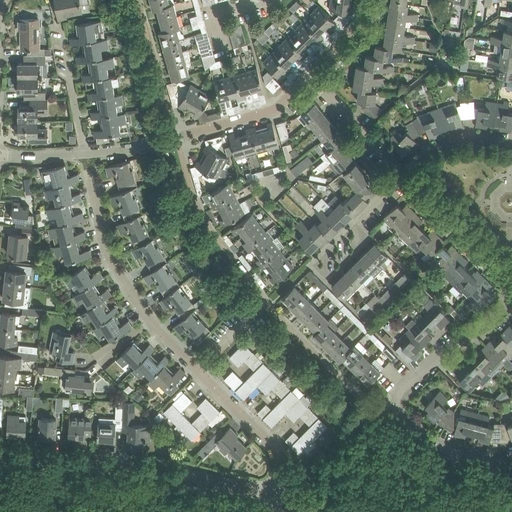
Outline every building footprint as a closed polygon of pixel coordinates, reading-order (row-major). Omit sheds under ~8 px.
[(82,11),(80,5),(88,3),(87,0),(55,0),(59,19),(66,18),(66,14),(82,11)] [(170,5),(170,4),(168,0),(149,0),(152,10),(157,8),(170,5)] [(192,0),(196,10),(201,9),(198,0),(192,0)] [(350,7),(351,1),(343,0),(330,0),(329,9),(337,10),(347,12),(353,19),(354,18),(354,15),(355,8),(350,7)] [(390,0),(389,13),(409,16),(409,20),(417,21),(418,14),(407,12),(408,4),(406,4),(406,0),(390,0)] [(177,15),(174,3),(170,4),(170,5),(157,8),(160,20),(177,15)] [(329,24),(332,27),(336,24),(333,20),(319,6),(310,14),(324,29),(329,24)] [(189,17),(191,24),(204,20),(201,9),(196,10),(197,15),(189,17)] [(348,21),(340,13),(337,16),(344,25),(348,21)] [(389,13),(387,24),(405,27),(406,19),(409,20),(409,16),(389,13)] [(331,35),(324,29),(310,14),(303,22),(320,40),(324,36),(327,39),(331,43),(335,39),(331,35)] [(160,20),(163,31),(180,27),(177,15),(160,20)] [(336,24),(341,28),(344,25),(337,16),(333,20),(336,24)] [(511,19),(502,18),(502,22),(508,23),(507,30),(511,30),(511,19)] [(21,49),(27,49),(27,55),(45,55),(45,48),(39,48),(38,19),(20,19),(19,20),(18,21),(18,29),(19,30),(20,30),(21,30),(21,49)] [(69,38),(70,45),(84,43),(84,42),(97,40),(96,31),(103,30),(102,20),(88,22),(78,24),(80,36),(69,38)] [(200,28),(201,34),(207,32),(204,20),(191,24),(193,30),(200,28)] [(320,40),(303,22),(295,30),(309,44),(313,40),(317,43),(320,40)] [(405,27),(387,24),(385,35),(406,39),(405,42),(414,43),(414,40),(415,36),(403,35),(405,27)] [(241,25),(228,28),(230,35),(243,31),(241,25)] [(162,44),(180,40),(185,38),(184,34),(181,33),(180,27),(163,31),(159,32),(162,44)] [(309,44),(295,30),(287,38),(305,55),(308,52),(305,48),(309,44)] [(511,30),(507,30),(504,30),(503,38),(500,37),(500,41),(511,42),(511,30)] [(244,38),(243,31),(230,35),(232,41),(244,38)] [(339,35),(335,31),(331,35),(335,39),(339,35)] [(210,43),(207,32),(201,34),(203,39),(196,41),(198,47),(210,43)] [(384,47),(393,48),(393,49),(401,50),(402,42),(405,42),(406,39),(385,35),(384,46),(384,47)] [(491,43),(502,45),(501,53),(511,54),(511,42),(500,41),(500,37),(492,36),(491,43)] [(103,58),(102,49),(109,48),(108,38),(97,40),(84,42),(84,43),(86,55),(75,56),(76,63),(90,61),(90,60),(103,58)] [(232,41),(234,48),(239,46),(242,45),(246,44),(244,38),(232,41)] [(305,55),(287,38),(279,46),(293,60),(297,55),(301,59),(305,55)] [(165,56),(183,51),(180,40),(162,44),(165,56)] [(202,58),(202,59),(214,55),(210,43),(198,47),(199,53),(201,52),(202,58)] [(374,57),(384,58),(384,59),(403,62),(404,57),(392,55),(393,49),(393,48),(384,47),(384,46),(376,45),(374,56),(374,57)] [(293,60),(279,46),(271,54),(289,71),(292,68),(289,64),(293,60)] [(320,46),(315,50),(319,54),(324,50),(320,46)] [(462,59),(468,60),(470,48),(463,47),(462,59)] [(169,68),(186,63),(186,62),(190,61),(187,50),(183,51),(165,56),(169,68)] [(315,59),(319,54),(315,50),(311,55),(315,59)] [(511,54),(501,53),(500,59),(498,58),(497,60),(496,63),(511,65),(511,54)] [(282,71),(285,75),(289,71),(271,54),(263,62),(277,76),(282,71)] [(45,63),(45,58),(45,55),(27,55),(25,55),(25,62),(19,62),(19,63),(21,63),(21,77),(41,77),(41,63),(45,63)] [(216,61),(214,55),(202,59),(205,70),(216,61)] [(384,58),(374,57),(374,56),(366,55),(364,67),(374,68),(374,69),(393,72),(394,67),(383,65),(384,59),(384,58)] [(81,75),(82,81),(96,79),(109,77),(109,76),(108,67),(115,66),(114,56),(103,58),(90,60),(90,61),(92,73),(81,75)] [(482,59),(481,65),(499,67),(497,75),(511,77),(511,65),(496,63),(497,60),(488,59),(488,60),(482,59)] [(304,62),(300,66),(304,70),(308,66),(304,62)] [(172,79),(189,74),(186,63),(169,68),(172,79)] [(355,77),(375,80),(375,84),(383,85),(384,78),(373,76),(374,69),(374,68),(364,67),(357,65),(355,77)] [(299,75),(304,70),(300,66),(295,71),(299,75)] [(257,69),(246,72),(251,91),(257,89),(259,94),(264,93),(257,69)] [(235,75),(242,99),(247,97),(249,102),(251,109),(256,107),(254,100),(251,91),(246,72),(235,75)] [(87,93),(88,100),(99,98),(115,95),(114,85),(121,84),(120,75),(109,76),(109,77),(96,79),(98,91),(87,93)] [(235,75),(224,78),(230,97),(236,95),(237,100),(242,99),(235,75)] [(25,99),(30,99),(45,99),(45,90),(41,90),(41,77),(21,77),(21,91),(19,91),(25,91),(25,99)] [(281,85),(273,77),(269,81),(277,89),(281,85)] [(371,91),(372,83),(375,84),(375,80),(355,77),(353,89),(359,89),(371,91)] [(225,103),(224,99),(230,97),(224,78),(214,81),(220,105),(225,103)] [(288,78),(284,82),(288,86),(292,82),(288,78)] [(190,84),(190,86),(180,80),(167,84),(171,98),(176,96),(176,95),(177,95),(183,98),(178,106),(183,108),(185,104),(191,107),(200,90),(190,84)] [(273,93),(277,89),(269,81),(265,85),(273,93)] [(380,95),(380,92),(371,91),(359,89),(357,101),(363,102),(362,107),(373,119),(382,110),(375,103),(376,95),(380,95)] [(198,117),(210,96),(200,90),(191,107),(196,110),(194,114),(198,117)] [(90,112),(91,118),(102,117),(102,116),(118,114),(116,104),(124,103),(122,94),(115,95),(99,98),(101,110),(90,112)] [(466,98),(466,101),(468,118),(477,117),(475,126),(487,128),(488,122),(494,123),(497,103),(485,101),(484,109),(474,107),(473,101),(472,97),(466,98)] [(47,99),(45,99),(30,99),(30,106),(19,106),(19,121),(37,121),(37,113),(47,113),(47,99)] [(504,103),(497,102),(497,103),(494,123),(501,124),(500,130),(511,132),(511,129),(511,112),(508,112),(509,101),(504,100),(504,103)] [(464,127),(461,119),(468,118),(466,101),(460,102),(460,105),(456,106),(455,102),(438,108),(445,128),(451,126),(453,131),(464,127)] [(305,125),(309,122),(322,111),(315,102),(297,116),(305,125)] [(417,117),(411,121),(419,135),(426,130),(430,139),(441,135),(439,130),(445,128),(438,108),(427,112),(430,119),(420,122),(417,117)] [(309,122),(316,131),(329,120),(322,111),(309,122)] [(127,122),(125,112),(118,114),(102,116),(102,117),(104,129),(93,130),(94,137),(96,137),(97,143),(120,139),(119,133),(121,133),(119,123),(127,122)] [(220,112),(207,115),(209,120),(222,117),(220,112)] [(410,120),(408,115),(402,118),(405,123),(410,120)] [(316,131),(322,139),(323,140),(337,129),(329,120),(316,131)] [(47,129),(37,129),(37,121),(19,121),(19,136),(31,136),(31,143),(47,142),(47,132),(47,129)] [(276,123),(277,127),(281,141),(289,136),(284,121),(276,123)] [(420,145),(413,138),(419,135),(411,121),(406,125),(409,130),(402,137),(396,131),(388,139),(403,154),(407,150),(412,154),(420,145)] [(268,126),(262,128),(268,150),(273,148),(275,154),(280,152),(272,123),(267,124),(268,126)] [(250,129),(257,153),(268,150),(262,128),(256,130),(255,127),(250,129)] [(246,156),(257,153),(250,129),(246,130),(247,135),(241,136),(246,156)] [(326,144),(321,147),(325,152),(330,148),(330,149),(339,141),(344,138),(337,129),(323,140),(326,144)] [(246,156),(241,136),(235,138),(234,133),(229,135),(231,145),(235,159),(246,156)] [(215,143),(228,139),(226,134),(214,138),(215,143)] [(317,167),(320,171),(333,161),(346,150),(339,141),(330,149),(330,148),(325,152),(320,156),(324,161),(317,167)] [(204,151),(206,152),(203,157),(223,168),(228,158),(206,146),(204,151)] [(333,161),(340,170),(342,169),(343,170),(355,160),(346,150),(333,161)] [(308,156),(294,167),(290,169),(296,176),(299,173),(312,162),(308,156)] [(217,178),(223,168),(203,157),(200,162),(198,161),(195,166),(198,175),(198,176),(199,176),(201,175),(200,177),(207,180),(210,174),(217,178)] [(123,191),(123,192),(133,188),(138,186),(133,170),(130,160),(105,167),(108,176),(115,174),(117,178),(119,177),(123,191)] [(357,188),(343,202),(354,213),(369,199),(365,195),(371,189),(370,187),(365,181),(369,178),(355,160),(343,170),(357,188)] [(44,180),(51,178),(54,187),(54,188),(67,184),(80,180),(78,174),(68,177),(64,164),(41,171),(44,180)] [(284,164),(277,166),(273,167),(274,173),(285,170),(284,164)] [(273,167),(269,169),(262,171),(264,176),(274,173),(273,167)] [(262,171),(256,172),(252,174),(253,179),(264,176),(262,171)] [(335,190),(341,185),(338,182),(343,178),(340,174),(329,183),(335,190)] [(198,175),(193,177),(196,189),(197,190),(202,188),(201,185),(199,176),(198,176),(198,175)] [(214,198),(210,200),(212,205),(234,193),(229,183),(211,192),(214,198)] [(53,197),(56,206),(56,207),(69,203),(82,199),(80,193),(70,196),(67,184),(54,188),(54,187),(44,190),(46,199),(53,197)] [(123,206),(128,220),(140,215),(142,214),(133,188),(123,192),(123,191),(108,197),(111,206),(119,203),(121,207),(123,206)] [(214,209),(219,207),(222,212),(240,203),(234,193),(212,205),(214,209)] [(334,208),(333,209),(346,221),(354,213),(343,202),(335,194),(328,202),(331,205),(334,208)] [(16,219),(15,226),(23,227),(31,228),(33,214),(28,214),(29,206),(20,205),(20,202),(14,201),(12,219),(16,219)] [(55,216),(58,225),(58,226),(71,222),(84,218),(83,212),(72,215),(69,203),(56,207),(56,206),(46,209),(48,218),(55,216)] [(223,225),(245,213),(240,203),(222,212),(224,218),(220,220),(223,225)] [(388,229),(393,233),(397,229),(415,212),(406,204),(402,208),(397,204),(383,218),(391,226),(388,229)] [(326,212),(323,215),(338,229),(346,221),(333,209),(334,208),(331,205),(325,211),(326,212)] [(318,214),(323,219),(317,225),(327,236),(329,238),(338,229),(323,215),(326,212),(325,211),(322,209),(318,214)] [(419,225),(423,221),(415,212),(397,229),(402,234),(400,235),(408,244),(423,229),(419,225)] [(236,234),(239,231),(243,235),(259,223),(252,214),(232,229),(236,234)] [(140,215),(128,220),(116,225),(120,234),(128,230),(129,234),(132,233),(138,246),(138,247),(151,239),(140,215)] [(301,220),(296,225),(299,228),(304,223),(301,220)] [(53,237),(55,243),(60,242),(61,245),(76,241),(76,240),(87,238),(85,231),(75,234),(71,222),(58,226),(58,225),(48,228),(51,237),(53,237)] [(268,230),(267,230),(265,231),(259,223),(243,235),(247,240),(243,243),(246,247),(268,230)] [(307,226),(304,223),(299,228),(304,233),(299,239),(311,252),(319,243),(305,229),(307,226)] [(307,226),(305,229),(319,243),(327,236),(317,225),(315,223),(309,228),(307,226)] [(428,234),(423,229),(408,244),(417,252),(422,246),(432,256),(443,245),(445,243),(432,229),(428,234)] [(255,255),(257,253),(275,239),(268,230),(246,247),(249,251),(251,250),(255,255)] [(10,234),(8,254),(26,257),(28,236),(10,234)] [(225,239),(230,246),(233,243),(228,236),(225,239)] [(145,258),(147,257),(154,270),(165,263),(167,262),(153,238),(151,239),(138,247),(138,246),(131,250),(135,258),(143,254),(145,258)] [(280,250),(282,248),(275,239),(257,253),(261,258),(257,261),(260,265),(279,250),(280,250)] [(90,249),(80,252),(76,241),(61,245),(53,247),(56,256),(63,254),(66,263),(92,256),(90,249)] [(238,249),(233,243),(230,246),(235,252),(238,249)] [(387,268),(385,261),(383,260),(388,256),(375,243),(366,252),(384,270),(387,268)] [(434,269),(439,274),(442,270),(442,271),(459,253),(451,245),(447,249),(443,245),(432,256),(428,259),(436,267),(434,269)] [(286,258),(280,250),(279,250),(260,265),(263,269),(267,266),(271,270),(286,258)] [(374,276),(382,269),(384,270),(366,252),(357,260),(370,273),(371,273),(374,276)] [(446,275),(445,276),(453,285),(468,270),(464,265),(468,261),(459,253),(442,271),(446,275)] [(238,257),(244,263),(247,261),(242,254),(238,257)] [(293,267),(287,259),(286,258),(271,270),(274,275),(270,278),(274,282),(293,267)] [(357,260),(348,269),(362,282),(370,273),(357,260)] [(252,267),(247,261),(244,263),(249,270),(252,267)] [(167,295),(168,295),(180,286),(165,263),(154,270),(143,277),(148,285),(155,280),(157,284),(159,282),(167,295)] [(17,271),(6,270),(5,284),(25,287),(26,274),(32,275),(32,266),(18,264),(17,271)] [(71,285),(76,294),(77,294),(92,284),(104,277),(100,271),(91,277),(84,266),(64,279),(69,287),(71,285)] [(353,290),(362,282),(348,269),(340,277),(353,290)] [(308,282),(312,285),(315,283),(319,279),(310,270),(306,274),(311,279),(308,282)] [(463,291),(467,296),(485,278),(477,270),(473,274),(468,270),(453,285),(462,293),(463,291)] [(252,274),(257,281),(261,278),(256,272),(252,274)] [(405,273),(396,282),(399,286),(408,277),(405,273)] [(345,298),(353,290),(340,277),(332,285),(345,298)] [(266,285),(261,278),(257,281),(262,287),(266,285)] [(468,304),(476,312),(479,310),(494,295),(489,291),(493,287),(485,278),(467,296),(472,300),(468,304)] [(315,283),(324,291),(327,288),(319,279),(315,283)] [(396,282),(387,290),(391,294),(399,286),(396,282)] [(29,300),(23,299),(25,287),(5,284),(3,299),(14,300),(13,306),(23,307),(28,308),(29,300)] [(77,304),(83,300),(88,308),(89,309),(100,301),(100,302),(112,294),(108,288),(99,294),(92,284),(77,294),(76,294),(72,297),(77,304)] [(282,298),(291,307),(304,294),(295,285),(282,298)] [(180,286),(168,295),(167,295),(159,301),(165,309),(171,304),(173,307),(176,305),(184,317),(185,318),(192,311),(193,311),(196,308),(180,286)] [(327,288),(324,291),(332,300),(336,296),(327,288)] [(379,298),(379,299),(382,302),(391,294),(387,290),(379,298)] [(304,294),(291,307),(300,316),(312,303),(304,294)] [(370,306),(374,311),(382,302),(379,299),(379,298),(375,294),(367,303),(370,306)] [(428,312),(423,317),(441,335),(449,326),(445,322),(449,317),(430,298),(430,299),(426,295),(422,299),(426,303),(424,305),(428,310),(426,311),(428,312)] [(344,304),(336,296),(332,300),(340,308),(344,304)] [(85,322),(91,318),(96,326),(97,327),(113,316),(120,312),(116,306),(107,312),(100,302),(100,301),(89,309),(88,308),(79,314),(85,322)] [(366,302),(365,304),(361,307),(359,305),(355,309),(361,315),(370,306),(367,303),(366,302)] [(312,303),(300,316),(308,324),(321,311),(312,303)] [(344,304),(340,308),(349,317),(353,313),(344,304)] [(22,314),(32,315),(43,316),(43,310),(28,308),(23,307),(22,314)] [(397,308),(393,312),(398,317),(403,313),(397,308)] [(457,319),(460,315),(454,309),(451,313),(457,319)] [(192,311),(185,318),(184,317),(173,327),(179,334),(185,329),(188,332),(190,330),(200,342),(211,331),(204,323),(193,311),(192,311)] [(326,322),(326,323),(329,320),(321,311),(308,324),(316,332),(317,332),(326,322)] [(0,325),(0,327),(14,329),(14,328),(15,321),(19,322),(20,315),(16,314),(2,312),(1,315),(0,315),(0,324),(0,325)] [(361,321),(353,313),(349,317),(358,325),(361,321)] [(113,316),(97,327),(96,326),(93,328),(98,337),(104,332),(110,341),(132,326),(129,320),(120,326),(113,316)] [(417,320),(409,329),(424,343),(428,339),(433,343),(441,335),(423,317),(419,321),(417,320)] [(339,327),(330,319),(329,320),(326,323),(326,322),(317,332),(316,332),(313,335),(322,344),(335,331),(339,327)] [(361,321),(358,325),(366,334),(370,330),(361,321)] [(511,322),(500,335),(502,337),(511,346),(511,322)] [(13,343),(17,344),(19,329),(14,328),(14,329),(0,327),(0,342),(13,343)] [(406,342),(402,346),(400,345),(395,350),(409,363),(413,358),(415,360),(424,352),(419,348),(424,343),(409,329),(401,337),(406,342)] [(366,334),(375,342),(378,338),(370,330),(366,334)] [(59,353),(57,360),(63,361),(73,363),(74,356),(68,355),(69,351),(68,351),(71,334),(54,331),(49,352),(59,353)] [(322,344),(330,353),(343,340),(335,331),(322,344)] [(381,336),(389,344),(393,340),(385,333),(382,336),(381,336)] [(510,369),(511,366),(511,361),(509,359),(511,356),(511,346),(502,337),(498,341),(494,337),(485,345),(503,363),(503,362),(510,369)] [(375,342),(383,351),(387,347),(378,338),(375,342)] [(352,348),(343,340),(330,353),(339,361),(342,358),(352,348)] [(128,361),(135,368),(149,354),(154,349),(149,344),(142,352),(133,343),(116,359),(123,366),(128,361)] [(224,379),(234,389),(244,399),(258,385),(266,393),(272,388),(282,398),(272,409),(266,404),(257,412),(272,427),(285,413),(294,421),(299,415),(310,426),(299,437),(294,431),(285,440),(299,454),(327,426),(244,343),(230,357),(238,366),(244,360),(255,371),(244,382),(233,370),(224,379)] [(24,352),(33,353),(38,354),(39,347),(19,345),(18,351),(24,352)] [(363,354),(355,345),(352,348),(342,358),(351,366),(363,354)] [(477,353),(481,357),(477,362),(492,377),(500,369),(499,367),(503,363),(485,345),(477,353)] [(395,356),(387,347),(383,351),(392,359),(395,356)] [(0,371),(15,373),(16,367),(22,368),(23,359),(37,361),(38,354),(33,353),(24,352),(18,351),(11,350),(10,356),(0,355),(0,371)] [(143,372),(150,379),(164,365),(164,366),(170,360),(165,355),(157,363),(149,354),(135,368),(131,371),(138,378),(143,372)] [(363,354),(351,366),(359,375),(372,362),(363,354)] [(372,362),(359,375),(368,383),(384,367),(376,358),(372,362)] [(478,379),(484,385),(492,377),(477,362),(473,367),(468,362),(460,371),(462,373),(457,377),(471,391),(476,386),(473,384),(478,379)] [(164,365),(150,379),(147,382),(154,389),(159,384),(166,391),(185,372),(180,367),(173,374),(164,366),(164,365)] [(38,366),(38,372),(44,372),(44,374),(63,375),(64,368),(38,366)] [(0,387),(13,389),(15,373),(0,371),(0,387)] [(67,374),(66,384),(65,391),(86,393),(87,392),(91,393),(92,381),(84,380),(84,376),(67,374)] [(20,388),(19,395),(28,396),(33,396),(34,389),(20,388)] [(439,421),(438,423),(445,427),(455,410),(449,407),(447,409),(443,405),(448,399),(440,391),(425,405),(430,410),(425,414),(434,423),(438,419),(439,421)] [(184,392),(164,412),(192,440),(220,412),(206,398),(197,406),(203,412),(192,423),(181,412),(192,401),(184,392)] [(115,419),(123,419),(124,401),(116,401),(115,419)] [(130,420),(131,402),(124,401),(123,419),(130,420)] [(478,413),(460,408),(459,413),(455,410),(445,427),(452,431),(453,429),(455,429),(454,434),(465,437),(467,432),(473,433),(478,413)] [(159,412),(153,417),(158,422),(164,417),(159,412)] [(85,432),(92,432),(93,413),(85,413),(85,417),(69,416),(68,437),(84,438),(85,432)] [(490,416),(478,413),(473,433),(479,435),(478,441),(489,444),(491,439),(493,439),(493,442),(501,442),(501,423),(495,423),(494,425),(488,424),(490,416)] [(8,435),(25,436),(26,421),(25,421),(26,416),(9,415),(8,435)] [(507,423),(501,423),(501,442),(509,442),(509,439),(511,439),(511,442),(511,416),(511,417),(511,423),(508,425),(507,423)] [(39,436),(55,437),(56,420),(40,419),(39,436)] [(98,440),(114,440),(115,423),(99,422),(98,433),(97,433),(97,435),(98,435),(98,440)] [(150,425),(129,424),(128,446),(149,447),(150,425)] [(230,428),(216,442),(222,448),(220,449),(225,454),(228,450),(236,458),(239,455),(241,457),(245,452),(244,451),(247,448),(236,437),(238,436),(230,428)] [(210,439),(204,446),(209,451),(216,445),(210,439)]
